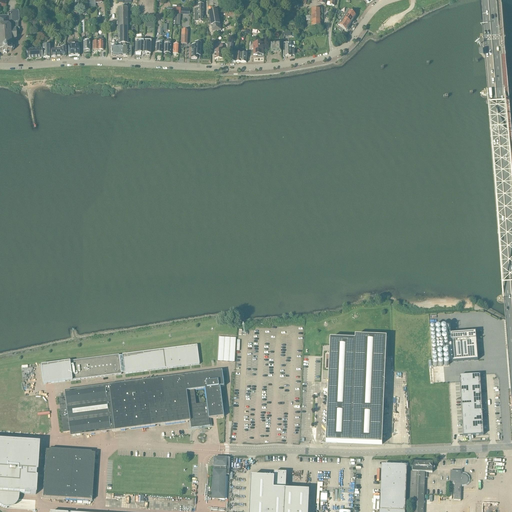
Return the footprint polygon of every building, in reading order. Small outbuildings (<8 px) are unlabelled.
[(198,10),(194,10),(194,22),(198,22),(198,23),(203,23),(203,22),(204,21),(204,19),(203,19),(202,12),(203,12),(203,5),(197,5),(198,10)] [(116,44),(122,44),(127,44),(127,9),(117,9),(118,36),(115,36),(115,38),(111,38),(111,44),(116,44)] [(311,19),(312,27),(321,27),(321,10),(318,10),(318,9),(317,9),(317,10),(311,10),(311,16),(309,16),(309,19),(311,19)] [(3,52),(3,54),(6,53),(6,52),(7,52),(7,51),(11,51),(11,52),(11,51),(12,51),(13,51),(14,49),(14,41),(16,41),(16,33),(19,33),(19,28),(18,29),(18,23),(20,22),(19,13),(17,11),(12,11),(10,13),(10,17),(8,17),(0,17),(0,51),(2,51),(2,52),(3,52)] [(208,12),(212,32),(216,31),(215,25),(219,24),(217,11),(208,12)] [(347,16),(354,21),(356,17),(347,11),(344,14),(347,16)] [(344,20),(351,24),(354,21),(347,16),(344,20)] [(342,23),(349,28),(351,24),(344,20),(342,23)] [(339,27),(346,32),(349,28),(342,23),(339,27)] [(482,39),(483,54),(480,55),(481,60),(484,60),(485,61),(501,60),(501,59),(502,59),(502,58),(501,38),(501,37),(500,37),(500,36),(499,36),(484,37),(483,38),(482,38),(482,39)] [(135,54),(143,54),(143,40),(135,40),(135,54)] [(191,59),(197,60),(197,56),(200,56),(200,44),(194,44),(194,47),(191,47),(191,59)] [(253,45),(253,56),(263,55),(263,44),(253,45)] [(271,44),(271,54),(281,53),(281,44),(271,44)] [(215,51),(215,60),(223,60),(223,51),(223,45),(214,45),(215,51)] [(286,46),(286,58),(291,57),(291,56),(294,56),(295,51),(291,51),(291,45),(286,46)] [(68,47),(69,57),(79,56),(78,46),(68,47)] [(26,51),(27,59),(42,59),(42,50),(32,50),(32,49),(30,49),(30,50),(26,51)] [(510,94),(511,93),(510,91),(509,90),(508,90),(506,90),(485,92),(483,92),(482,93),(481,94),(480,95),(481,96),(482,97),(484,98),(485,98),(506,97),(508,96),(509,95),(510,94)] [(511,295),(500,297),(498,298),(497,299),(497,300),(497,301),(499,303),(501,303),(503,303),(511,302),(511,295)] [(478,361),(475,333),(448,335),(450,363),(478,361)] [(352,413),(356,336),(355,336),(355,340),(330,339),(330,352),(329,370),(326,442),(382,444),(383,414),(352,413)] [(356,336),(352,413),(383,414),(386,338),(356,336)] [(219,337),(218,361),(235,362),(236,338),(219,337)] [(119,355),(41,365),(43,385),(122,374),(121,373),(125,373),(125,374),(200,365),(197,345),(122,355),(123,356),(119,357),(119,355)] [(224,386),(222,371),(184,376),(190,421),(191,428),(210,426),(209,419),(224,417),(220,387),(224,386)] [(480,375),(460,377),(463,437),(476,436),(483,436),(480,376),(480,375)] [(190,421),(184,376),(105,386),(111,431),(190,421)] [(111,431),(105,386),(65,392),(66,397),(59,398),(63,433),(70,432),(71,437),(111,431)] [(36,495),(37,477),(36,477),(36,472),(37,472),(39,444),(0,441),(0,505),(0,506),(2,507),(3,508),(5,508),(7,508),(8,493),(19,494),(36,495)] [(43,498),(67,500),(70,451),(49,450),(49,451),(46,451),(43,498)] [(70,451),(67,500),(92,501),(95,453),(70,451)] [(228,477),(226,477),(226,475),(229,475),(230,459),(227,459),(227,457),(222,457),(222,458),(214,458),(214,467),(214,471),(213,489),(211,489),(211,492),(212,492),(212,499),(224,500),(224,507),(226,507),(226,500),(227,500),(228,477)] [(433,463),(413,462),(412,472),(425,472),(427,473),(432,473),(433,469),(434,469),(435,469),(435,468),(435,467),(434,467),(433,467),(433,463)] [(405,511),(407,467),(382,466),(379,511),(405,511)] [(462,475),(462,473),(462,469),(462,471),(451,471),(450,484),(454,484),(454,500),(460,501),(461,501),(461,487),(461,486),(463,486),(464,486),(465,485),(467,484),(468,483),(468,482),(468,480),(468,479),(468,478),(467,477),(466,476),(465,475),(463,475),(462,475)] [(427,478),(427,473),(425,472),(412,472),(410,472),(409,487),(409,502),(411,502),(423,503),(424,478),(427,478)] [(251,477),(249,511),(308,511),(309,491),(286,490),(287,473),(274,473),(274,478),(251,477)] [(19,494),(8,493),(7,508),(9,508),(10,508),(12,507),(14,506),(16,505),(17,503),(18,502),(18,500),(19,494)] [(423,511),(423,503),(411,502),(410,511),(423,511)]
